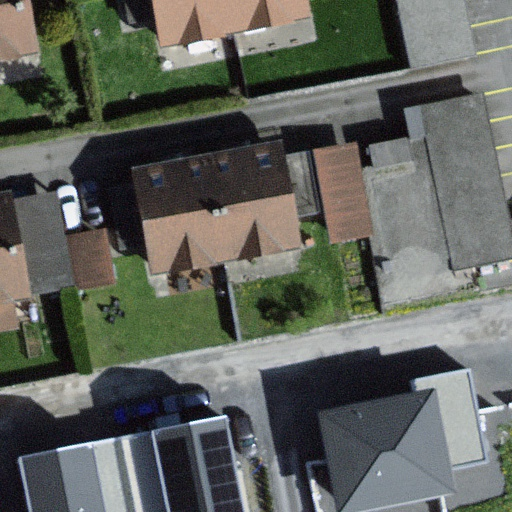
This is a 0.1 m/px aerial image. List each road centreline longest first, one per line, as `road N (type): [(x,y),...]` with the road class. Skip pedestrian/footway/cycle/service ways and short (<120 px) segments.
road 1 (residential): [(268,362),(0,408)]
road 2 (residential): [(511,322),(268,362)]
road 3 (residential): [(268,362),(294,511)]
